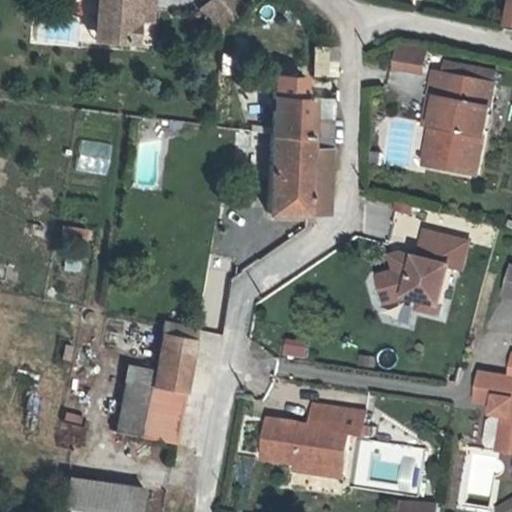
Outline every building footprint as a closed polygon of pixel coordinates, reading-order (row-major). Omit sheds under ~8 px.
[(157,0),(89,0),(86,41),(138,45),(140,21),(156,22),(157,0)] [(201,0),(197,3),(212,30),(245,12),(238,0),(201,0)] [(511,0),(502,0),(498,25),(511,27),(511,0)] [(396,71),(429,75),(432,45),(400,41),(396,71)] [(338,76),(338,44),(312,44),(312,76),(338,76)] [(499,87),(447,76),(437,128),(430,165),(482,175),(499,87)] [(319,93),(268,91),(264,210),(332,212),(334,148),(317,147),(319,93)] [(415,153),(426,155),(432,131),(420,128),(415,153)] [(78,139),(75,170),(106,172),(109,141),(78,139)] [(89,245),(93,230),(62,223),(59,238),(89,245)] [(477,239),(429,227),(425,249),(395,252),(398,270),(382,277),(394,309),(412,303),(449,314),(461,268),(470,271),(477,239)] [(126,363),(114,430),(175,441),(194,333),(163,325),(156,368),(126,363)] [(290,340),(287,355),(310,358),(312,343),(290,340)] [(511,373),(487,369),(481,400),(500,404),(498,416),(507,418),(503,449),(511,450),(511,373)] [(300,464),(318,467),(332,394),(322,392),(318,420),(312,419),(313,413),(278,406),(269,448),(302,455),(300,464)] [(376,403),(332,394),(318,467),(337,471),(343,441),(358,444),(361,426),(371,428),(376,403)] [(352,473),(358,444),(343,441),(337,471),(352,473)] [(79,511),(165,511),(170,490),(71,477),(66,510),(79,511)] [(511,511),(511,496),(502,511),(511,511)] [(442,511),(444,504),(400,498),(397,511),(442,511)]
